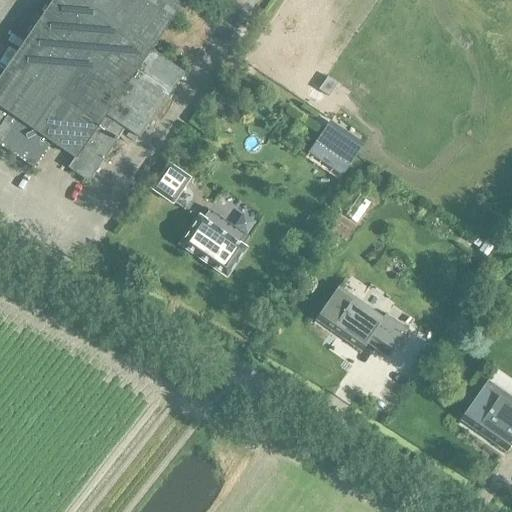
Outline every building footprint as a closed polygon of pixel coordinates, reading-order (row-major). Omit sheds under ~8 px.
[(0,145),(34,168),(52,143),(73,158),(67,167),(87,181),(124,128),(138,138),(184,72),(149,49),(182,0),(53,0),(0,77),(0,145)] [(268,19),(243,57),(251,63),(271,34),(291,48),(297,39),(268,19)] [(316,139),(351,160),(361,144),(327,123),(316,139)] [(170,175),(156,196),(169,203),(177,197),(186,186),(170,175)] [(175,245),(222,277),(242,248),(238,246),(244,237),(205,210),(199,218),(195,216),(175,245)] [(366,343),(385,357),(405,329),(384,315),(380,320),(335,289),(317,316),(363,347),(366,343)] [(511,411),(480,389),(461,416),(509,448),(511,443),(511,411)]
